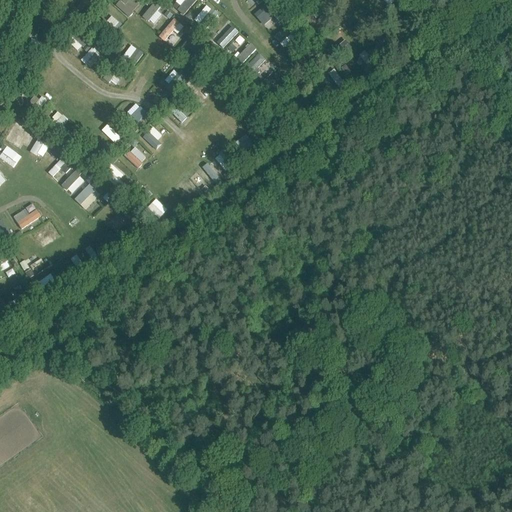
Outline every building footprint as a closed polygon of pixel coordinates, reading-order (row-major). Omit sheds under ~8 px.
[(134,0),(122,0),(117,5),(128,16),(140,5),(134,0)] [(176,0),(175,1),(181,6),(178,9),(184,15),(197,0),(176,0)] [(142,16),(154,25),(165,11),(154,2),(142,16)] [(254,14),(263,26),(278,16),(269,3),(254,14)] [(201,24),(211,9),(204,5),(195,21),(201,24)] [(174,18),(158,37),(165,42),(174,31),(178,34),(184,27),(174,18)] [(225,46),(236,32),(227,24),(216,39),(225,46)] [(284,48),(295,37),(285,26),(274,37),(284,48)] [(67,39),(78,51),(87,43),(77,31),(67,39)] [(240,36),(235,41),(240,45),(245,40),(240,36)] [(190,39),(179,50),(183,54),(194,43),(190,39)] [(331,52),(337,59),(351,48),(345,41),(331,52)] [(250,43),(238,56),(245,62),(257,49),(250,43)] [(95,45),(81,58),(90,68),(104,54),(95,45)] [(121,59),(132,68),(144,54),(132,45),(121,59)] [(360,54),(367,65),(373,61),(366,50),(360,54)] [(242,67),(248,74),(266,61),(261,53),(242,67)] [(104,78),(115,86),(122,78),(111,69),(104,78)] [(334,69),(329,73),(341,91),(347,86),(334,69)] [(199,105),(208,96),(195,82),(186,91),(199,105)] [(134,125),(143,111),(133,104),(123,118),(134,125)] [(176,106),(171,112),(182,122),(187,116),(176,106)] [(60,130),(67,119),(57,112),(49,123),(60,130)] [(107,124),(101,131),(116,144),(122,137),(107,124)] [(7,142),(21,147),(28,131),(13,125),(7,142)] [(157,140),(162,136),(153,127),(142,138),(156,150),(161,144),(157,140)] [(247,135),(236,142),(243,153),(254,146),(247,135)] [(38,139),(30,152),(37,156),(45,142),(38,139)] [(8,146),(0,155),(0,157),(13,169),(22,157),(8,146)] [(138,168),(147,158),(135,146),(125,157),(138,168)] [(52,177),(66,164),(62,159),(48,172),(52,177)] [(203,164),(195,173),(211,189),(220,180),(203,164)] [(120,180),(124,175),(112,165),(103,174),(118,189),(124,183),(120,180)] [(72,194),(85,180),(75,171),(62,185),(72,194)] [(85,210),(100,195),(90,184),(74,199),(85,210)] [(159,219),(168,209),(156,198),(148,208),(159,219)] [(37,209),(30,214),(25,208),(13,217),(23,230),(42,216),(37,209)] [(118,211),(105,221),(109,227),(113,223),(117,228),(126,221),(118,211)] [(0,241),(2,245),(14,237),(2,220),(0,221),(0,241)] [(50,228),(36,237),(43,247),(57,238),(50,228)] [(22,264),(37,284),(52,272),(44,262),(43,263),(36,254),(22,264)] [(78,270),(83,267),(77,255),(72,258),(78,270)] [(41,288),(55,280),(52,275),(38,283),(41,288)]
